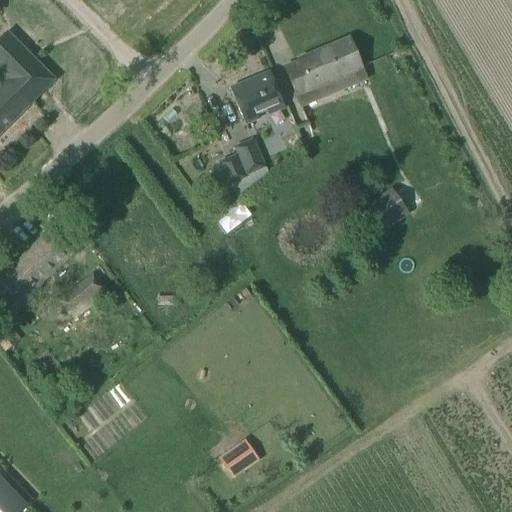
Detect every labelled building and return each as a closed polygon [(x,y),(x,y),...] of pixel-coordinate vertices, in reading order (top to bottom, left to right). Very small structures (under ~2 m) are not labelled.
[(0,134),(51,84),(5,35),(0,40),(0,81),(3,84),(0,87),(0,134)] [(366,81),(356,58),(349,39),(298,60),(299,62),(284,69),(292,87),(300,108),(366,81)] [(277,91),(269,72),(230,89),(245,125),(258,119),(257,116),(266,112),(268,115),(284,108),(277,91)] [(246,179),(245,176),(264,168),(252,139),(232,148),(236,157),(220,164),(229,186),(246,179)] [(390,187),(357,210),(378,239),(411,216),(390,187)] [(72,256),(62,246),(48,231),(0,276),(0,315),(4,320),(72,256)] [(96,275),(57,296),(68,316),(106,295),(96,275)] [(0,321),(0,349),(3,354),(21,340),(12,328),(10,330),(2,321),(0,321)] [(215,456),(228,480),(258,463),(245,440),(215,456)] [(0,511),(22,511),(28,507),(0,476),(0,511)]
